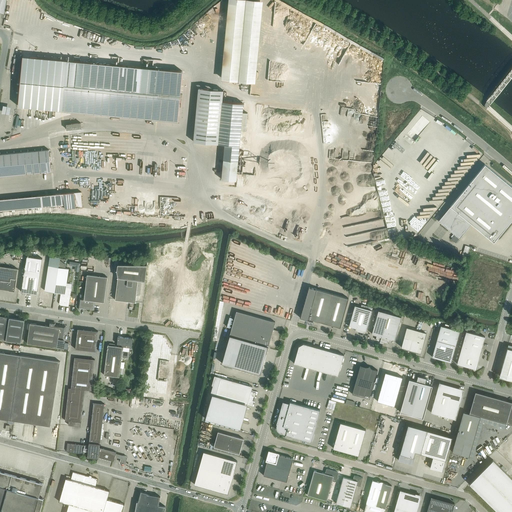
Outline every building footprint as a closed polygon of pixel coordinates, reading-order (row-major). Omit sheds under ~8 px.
[(269,7),(229,3),(223,82),(261,84),(269,7)] [(23,56),(18,106),(62,110),(156,119),(178,121),(182,71),(161,69),(66,60),(23,56)] [(218,144),(220,129),(226,129),(221,179),(236,180),(243,103),(222,101),(223,90),(198,88),(193,141),(218,144)] [(51,171),(49,149),(21,152),(23,174),(51,171)] [(511,186),(485,164),(450,206),(494,242),(499,236),(498,236),(511,219),(511,186)] [(81,191),(63,193),(64,205),(65,208),(83,206),(81,191)] [(63,193),(53,194),(54,205),(55,205),(58,205),(60,205),(63,205),(64,205),(63,193)] [(55,292),(59,267),(58,267),(60,258),(60,257),(50,255),(45,290),(55,292)] [(25,269),(21,292),(37,294),(40,271),(42,258),(27,256),(25,269)] [(66,287),(69,268),(65,268),(66,259),(60,258),(58,267),(59,267),(55,292),(61,293),(59,303),(60,303),(60,302),(61,302),(62,303),(61,305),(69,306),(71,288),(66,287)] [(135,302),(138,280),(145,281),(147,265),(117,264),(117,271),(118,277),(115,300),(135,302)] [(16,279),(18,269),(0,265),(0,286),(1,287),(2,287),(3,287),(4,288),(5,288),(6,289),(7,289),(8,290),(9,290),(14,291),(16,279)] [(104,302),(107,277),(87,274),(84,298),(84,300),(95,301),(104,302)] [(313,320),(340,327),(348,298),(309,287),(300,317),(313,321),(313,320)] [(94,309),(95,301),(84,300),(84,298),(80,298),(79,307),(94,309)] [(366,331),(372,310),(355,305),(349,326),(356,328),(356,329),(357,331),(365,333),(366,331)] [(401,317),(378,310),(372,333),(377,335),(375,339),(381,341),(381,340),(383,341),(383,342),(388,343),(390,339),(395,340),(401,317)] [(279,331),(273,329),(275,322),(236,311),(229,335),(230,335),(222,363),(260,374),(268,346),(269,345),(275,347),(274,347),(275,345),(276,342),(277,340),(278,338),(278,335),(279,332),(278,331),(279,331)] [(0,338),(21,342),(24,319),(0,315),(0,338)] [(29,328),(27,343),(57,348),(58,337),(64,338),(65,332),(66,330),(67,325),(62,324),(62,325),(60,325),(55,324),(56,322),(49,321),(48,326),(30,323),(29,328)] [(460,331),(441,325),(436,341),(455,346),(460,331)] [(411,350),(416,330),(406,327),(401,347),(411,350)] [(96,351),(98,331),(78,329),(75,349),(76,349),(76,344),(84,345),(85,340),(96,341),(95,351),(96,351)] [(426,333),(416,330),(411,350),(421,352),(426,333)] [(476,369),(485,336),(466,331),(457,364),(458,364),(458,363),(475,368),(475,369),(476,369)] [(131,348),(133,338),(118,336),(117,346),(108,345),(104,375),(119,377),(123,347),(131,348)] [(58,337),(57,348),(64,349),(65,342),(63,339),(64,338),(58,337)] [(451,362),(455,346),(436,341),(432,357),(433,357),(433,356),(450,361),(450,362),(451,362)] [(344,354),(304,343),(299,346),(294,363),(338,376),(344,354)] [(511,348),(507,348),(500,371),(501,372),(500,376),(511,379),(511,348)] [(0,418),(50,426),(60,361),(0,352),(0,418)] [(85,391),(85,390),(91,390),(95,359),(94,359),(94,360),(94,366),(74,364),(75,357),(74,357),(71,388),(68,388),(65,420),(69,421),(68,425),(81,426),(84,396),(85,391)] [(369,399),(377,370),(372,368),(371,368),(371,367),(369,366),(367,366),(366,367),(360,365),(352,394),(369,399)] [(385,372),(377,401),(394,406),(402,377),(385,372)] [(251,391),(253,386),(221,377),(214,375),(212,385),(218,387),(216,396),(252,406),(256,392),(251,391)] [(421,382),(425,383),(426,378),(418,376),(418,377),(416,381),(409,379),(400,412),(411,415),(421,382)] [(432,385),(425,383),(421,382),(411,415),(423,418),(432,385)] [(431,412),(456,419),(462,396),(457,394),(459,388),(440,383),(439,382),(431,412)] [(469,456),(480,416),(511,425),(511,401),(475,392),(469,413),(463,411),(452,452),(469,456)] [(240,428),(246,407),(211,398),(205,418),(240,428)] [(286,435),(311,442),(320,410),(290,401),(289,403),(283,401),(276,424),(277,424),(277,425),(277,426),(277,427),(277,429),(278,430),(278,431),(279,431),(280,432),(281,432),(286,434),(286,435)] [(100,447),(104,405),(104,404),(93,402),(89,445),(68,443),(67,443),(66,451),(67,451),(67,452),(88,454),(87,457),(98,458),(99,457),(114,461),(116,452),(100,447)] [(358,455),(366,429),(340,422),(333,448),(334,448),(334,447),(343,449),(343,451),(344,450),(348,451),(348,452),(349,452),(349,451),(358,454),(358,455)] [(408,424),(398,460),(399,460),(399,459),(412,463),(415,451),(421,453),(433,456),(430,468),(442,471),(446,460),(452,437),(427,430),(408,424)] [(238,452),(242,440),(243,438),(218,431),(214,446),(239,454),(238,452)] [(203,451),(194,484),(219,491),(219,490),(227,492),(234,469),(235,469),(237,461),(203,451)] [(287,481),(293,458),(278,454),(279,453),(269,451),(266,460),(267,461),(263,475),(287,481)] [(511,511),(511,478),(493,459),(469,483),(498,511),(511,511)] [(327,500),(332,481),(335,481),(336,481),(338,473),(337,472),(327,469),(326,469),(325,473),(314,470),(307,495),(327,500)] [(0,511),(39,511),(43,499),(39,498),(43,483),(0,471),(0,511)] [(108,496),(109,490),(95,486),(98,479),(92,477),(92,476),(91,476),(91,477),(89,476),(73,472),(71,479),(66,478),(59,501),(69,504),(97,511),(103,511),(107,499),(108,496)] [(350,507),(357,485),(360,486),(363,478),(354,475),(353,479),(343,477),(336,503),(350,507)] [(376,505),(382,482),(381,481),(380,482),(379,482),(372,480),(364,511),(368,511),(384,511),(385,508),(376,505)] [(385,508),(392,485),(385,483),(385,484),(384,483),(384,482),(383,482),(382,482),(376,505),(385,508)] [(393,511),(416,511),(420,499),(419,498),(420,494),(415,494),(400,490),(393,511)] [(164,511),(166,506),(159,505),(160,496),(149,494),(149,495),(147,494),(147,493),(148,493),(141,491),(138,501),(137,501),(134,511),(164,511)] [(451,511),(454,503),(431,496),(426,511),(451,511)] [(122,511),(124,504),(107,499),(103,511),(97,511),(69,504),(66,511),(122,511)]
